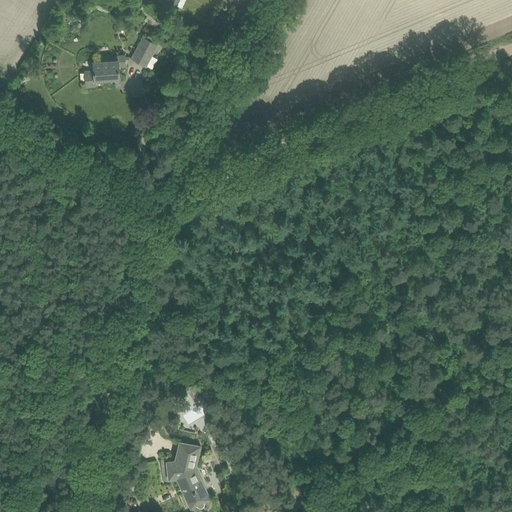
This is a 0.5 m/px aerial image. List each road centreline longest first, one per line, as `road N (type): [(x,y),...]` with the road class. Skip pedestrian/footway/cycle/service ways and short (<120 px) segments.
road 1 (track): [(511,55),(156,205)]
road 2 (track): [(81,511),(128,243),(156,205)]
road 3 (track): [(156,205),(276,0)]
road 4 (track): [(156,205),(0,111)]
